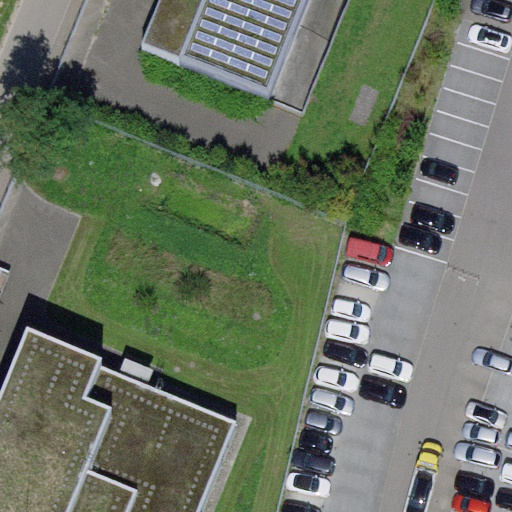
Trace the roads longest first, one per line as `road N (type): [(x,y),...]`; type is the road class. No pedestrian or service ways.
road 1 (motorway): [(511,220),(425,511)]
road 2 (residential): [(0,128),(52,0)]
